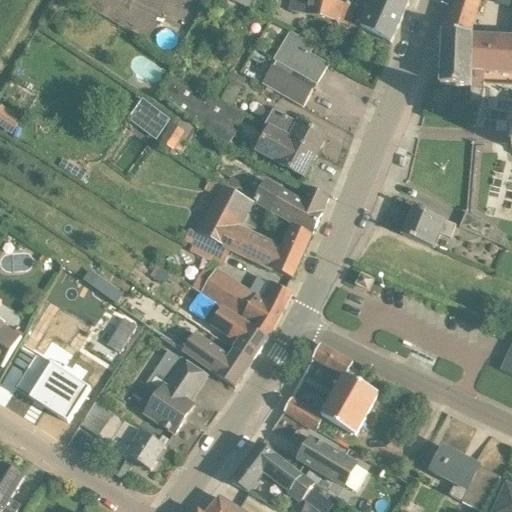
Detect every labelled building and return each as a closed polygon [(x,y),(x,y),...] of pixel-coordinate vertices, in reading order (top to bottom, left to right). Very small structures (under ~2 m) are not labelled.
[(229,0),(252,11),(256,0),(229,0)] [(328,1),(328,0),(297,0),(294,14),(350,27),(354,8),(328,1)] [(391,45),(409,6),(396,0),(374,0),(361,29),(391,45)] [(511,0),(456,0),(446,35),(474,35),(483,0),(511,0),(511,36),(474,36),(472,39),(470,88),(484,88),(484,85),(483,85),(481,80),(482,74),(511,76),(511,0)] [(313,93),(329,66),(310,55),(315,47),(293,34),(272,69),(313,93)] [(470,88),(472,39),(474,36),(474,35),(446,35),(443,34),(441,87),(470,88)] [(313,93),(272,69),(262,86),(303,110),(313,93)] [(220,102),(170,75),(158,96),(215,140),(233,109),(230,108),(220,102)] [(230,108),(240,89),(230,83),(220,102),(230,108)] [(470,88),(470,102),(480,103),(484,88),(470,88)] [(158,141),(173,123),(146,101),(131,120),(158,141)] [(326,139),(300,125),(299,127),(274,113),(267,127),(269,128),(268,130),(317,158),(326,139)] [(317,158),(268,130),(257,151),(258,152),(257,153),(278,164),(277,165),(304,180),(317,158)] [(225,190),(223,194),(253,210),(255,207),(293,228),(291,230),(311,241),(329,200),(311,190),(304,206),(266,185),(261,195),(231,179),(225,190)] [(283,248),(243,230),(253,210),(223,194),(199,237),(231,253),(293,282),(311,241),(291,230),(283,248)] [(456,227),(414,210),(403,238),(434,251),(440,236),(451,240),(456,227)] [(508,237),(466,214),(459,229),(503,248),(508,237)] [(180,282),(156,267),(150,278),(162,286),(165,280),(177,287),(180,282)] [(123,296),(83,270),(77,280),(117,306),(123,296)] [(216,271),(213,277),(200,294),(200,295),(216,306),(269,341),(292,297),(273,285),(264,301),(216,271)] [(368,292),(373,283),(362,277),(357,287),(368,292)] [(131,294),(134,289),(124,282),(120,287),(131,294)] [(200,294),(192,289),(188,287),(176,305),(178,307),(175,313),(200,329),(209,335),(214,328),(240,345),(235,353),(237,354),(253,365),(269,341),(216,306),(200,295),(200,294)] [(21,339),(3,328),(5,325),(0,321),(0,367),(3,369),(21,339)] [(119,355),(136,329),(124,321),(107,347),(119,355)] [(253,365),(237,354),(231,363),(195,337),(184,353),(236,391),(253,365)] [(378,397),(357,384),(362,375),(351,369),(353,366),(320,347),(313,360),(345,378),(322,418),(322,419),(323,420),(356,438),(378,397)] [(511,348),(501,372),(511,377),(511,348)] [(91,390),(37,356),(15,391),(68,424),(75,414),(76,415),(91,390)] [(190,404),(207,379),(182,362),(145,417),(175,437),(195,407),(190,404)] [(322,418),(291,401),(284,414),(316,433),(323,420),(322,419),(322,418)] [(115,438),(132,449),(126,458),(150,474),(166,450),(142,434),(96,405),(86,421),(82,428),(110,446),(115,438)] [(357,467),(311,441),(299,463),(330,480),(326,487),(339,495),(343,488),(344,489),(345,487),(357,494),(367,475),(356,469),(357,467)] [(314,487),(261,447),(232,485),(248,496),(264,474),(288,493),(286,495),(300,506),(314,487)] [(454,486),(449,497),(452,499),(478,511),(481,511),(499,479),(443,450),(431,474),(454,486)] [(10,502),(24,480),(3,467),(0,471),(0,511),(17,511),(20,508),(10,502)] [(511,511),(511,481),(496,511),(511,511)] [(238,511),(220,501),(210,511),(238,511)]
